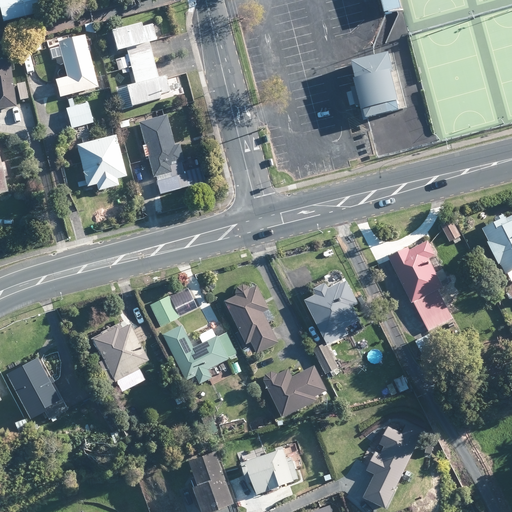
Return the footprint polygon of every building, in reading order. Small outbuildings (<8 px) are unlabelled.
[(1,0),(7,23),(45,13),(41,0),(1,0)] [(377,0),(381,14),(385,13),(398,10),(395,0),(377,0)] [(163,39),(160,26),(150,29),(149,25),(148,25),(120,32),(125,53),(131,52),(140,87),(134,88),(139,108),(169,100),(167,96),(178,93),(173,78),(163,80),(154,45),(164,42),(163,39)] [(101,83),(99,75),(90,36),(72,41),(62,43),(71,78),(67,79),(59,80),(64,98),(102,88),(101,83)] [(54,61),(53,49),(41,50),(42,62),(54,61)] [(404,108),(394,67),(392,53),(386,54),(386,53),(347,63),(351,79),(350,80),(352,87),(349,88),(350,92),(346,93),(349,106),(353,105),(354,108),(357,107),(358,110),(359,110),(362,119),(404,108)] [(20,107),(20,104),(13,59),(0,61),(0,110),(15,109),(15,108),(20,107)] [(39,77),(31,80),(36,97),(45,94),(39,77)] [(77,129),(93,125),(97,123),(91,103),(69,109),(75,129),(77,129)] [(180,146),(178,142),(171,116),(143,124),(150,146),(147,147),(150,158),(152,157),(156,171),(158,178),(160,177),(175,173),(173,166),(188,162),(183,145),(180,146)] [(98,142),(82,147),(92,188),(101,186),(103,192),(123,187),(122,180),(131,177),(121,137),(98,142)] [(0,195),(13,193),(2,144),(0,143),(0,195)] [(160,182),(164,195),(184,189),(180,176),(177,177),(160,182)] [(164,212),(162,198),(142,201),(144,214),(164,212)] [(511,215),(504,219),(502,215),(497,217),(494,219),(495,222),(481,229),(487,242),(485,243),(496,265),(498,264),(503,275),(506,273),(509,281),(511,280),(511,215)] [(439,225),(448,242),(459,237),(449,220),(442,223),(439,225)] [(433,255),(427,244),(426,241),(408,251),(406,248),(393,254),(386,258),(410,304),(412,302),(427,332),(451,319),(450,315),(437,290),(441,287),(440,286),(447,282),(445,278),(441,270),(434,274),(433,271),(437,270),(438,266),(436,263),(433,261),(429,263),(429,264),(426,259),(433,255)] [(351,307),(357,304),(344,281),(339,284),(338,283),(326,289),(323,284),(311,290),(314,295),(302,301),(324,343),(312,350),(324,375),(329,372),(331,376),(338,373),(337,371),(336,369),(338,368),(326,346),(330,344),(346,335),(343,329),(358,321),(351,307)] [(266,310),(262,302),(254,286),(246,290),(244,287),(238,285),(233,288),(232,292),(234,296),(220,303),(242,345),(247,342),(253,354),(276,343),(275,341),(270,331),(266,323),(260,313),(266,310)] [(158,328),(174,319),(177,318),(175,315),(166,296),(146,306),(158,328)] [(135,318),(137,317),(139,316),(136,310),(134,311),(132,312),(131,313),(134,318),(135,318)] [(186,317),(185,315),(185,314),(182,312),(179,312),(177,315),(177,318),(180,320),(183,320),(186,317)] [(131,334),(129,331),(126,325),(119,329),(115,331),(114,328),(90,340),(100,360),(94,363),(106,385),(115,380),(135,370),(133,367),(145,361),(136,343),(143,339),(139,330),(137,331),(131,334)] [(502,325),(485,331),(489,343),(507,337),(502,325)] [(194,341),(191,341),(185,340),(178,326),(159,335),(182,381),(192,376),(196,384),(208,378),(204,370),(206,369),(225,360),(213,336),(212,337),(208,329),(195,336),(199,344),(196,345),(194,341)] [(215,338),(226,359),(228,357),(230,361),(235,358),(233,354),(235,353),(225,333),(215,338)] [(143,347),(157,374),(171,366),(157,339),(155,340),(153,341),(150,343),(147,345),(143,347)] [(241,351),(246,360),(251,358),(246,348),(241,351)] [(339,352),(342,359),(349,356),(346,349),(339,352)] [(52,383),(48,377),(44,379),(34,359),(2,375),(25,420),(42,411),(46,420),(65,410),(52,383)] [(280,418),(315,401),(313,397),(325,391),(314,366),(312,367),(302,372),(291,378),(290,375),(288,372),(287,370),(276,375),(269,373),(264,375),(262,380),(280,418)] [(411,388),(405,377),(396,382),(402,393),(411,388)] [(175,405),(183,401),(180,395),(172,400),(175,405)] [(26,426),(23,421),(22,418),(13,423),(17,431),(26,426)] [(381,445),(385,446),(383,450),(379,449),(368,472),(376,476),(365,499),(386,509),(423,433),(408,426),(403,435),(389,429),(381,445)] [(291,461),(286,449),(244,464),(252,484),(256,483),(260,495),(303,480),(295,460),(291,461)]
